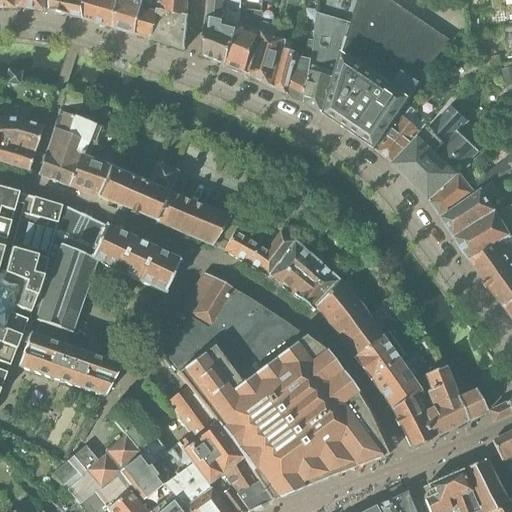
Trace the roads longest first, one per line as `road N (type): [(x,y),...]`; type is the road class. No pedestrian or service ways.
road 1 (residential): [(511,355),(364,169),(291,122),(185,76)]
road 2 (residential): [(405,473),(374,401),(335,349),(206,255)]
road 3 (residential): [(0,174),(206,255)]
road 4 (residential): [(185,76),(49,29),(0,24)]
road 5 (residential): [(206,255),(126,382)]
